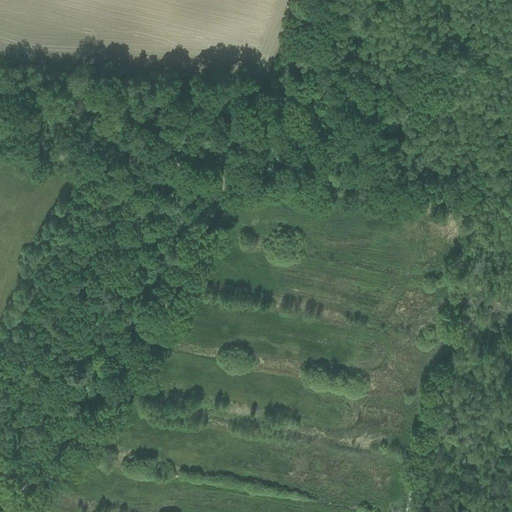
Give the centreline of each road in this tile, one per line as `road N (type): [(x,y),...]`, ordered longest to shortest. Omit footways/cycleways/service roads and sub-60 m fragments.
road 1 (track): [(229,173),(101,416),(81,441),(0,492)]
road 2 (track): [(229,173),(473,205)]
